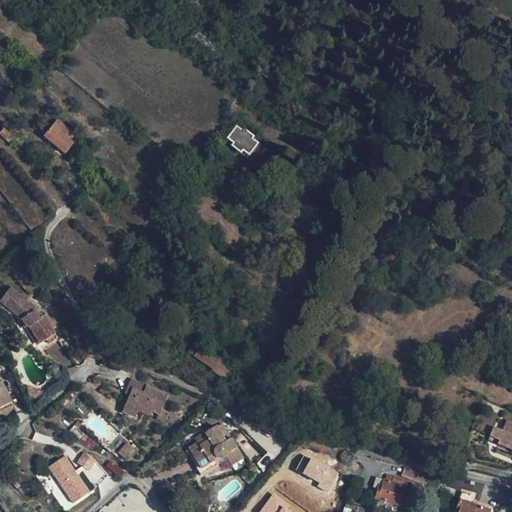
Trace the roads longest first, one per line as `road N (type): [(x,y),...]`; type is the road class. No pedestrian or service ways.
road 1 (residential): [(0,446),(106,347),(240,403),(511,485)]
road 2 (unknown): [(77,171),(117,232),(113,240),(63,212),(44,246),(89,356)]
